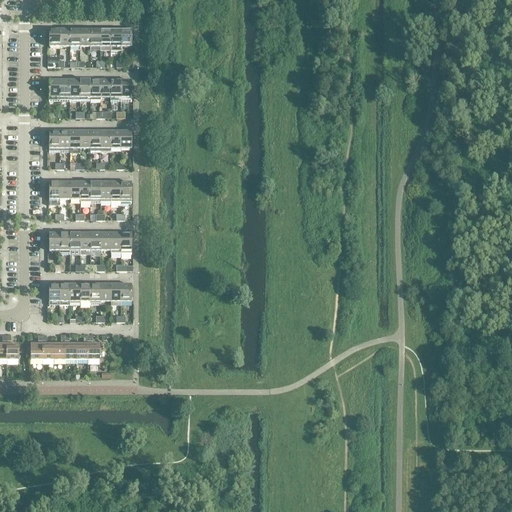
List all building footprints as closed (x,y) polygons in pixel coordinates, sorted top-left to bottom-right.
[(59,48),(59,31),(49,31),(49,48),(59,48)] [(69,48),(69,31),(59,31),(59,48),(69,48)] [(80,48),(80,31),(69,31),(69,48),(69,51),(80,51),(80,48)] [(90,48),(90,31),(80,31),(80,48),(90,48)] [(100,52),(100,31),(90,31),(90,48),(90,52),(100,52)] [(110,52),(110,31),(100,31),(100,52),(110,52)] [(120,48),(120,31),(110,31),(110,52),(120,52),(120,48)] [(131,48),(131,31),(120,31),(120,48),(131,48)] [(59,103),(59,82),(49,82),(49,103),(59,103)] [(69,103),(69,82),(59,82),(59,103),(69,103)] [(80,103),(80,82),(69,82),(69,103),(80,103)] [(90,103),(90,82),(80,82),(80,103),(90,103)] [(100,103),(100,99),(100,82),(90,82),(90,103),(100,103)] [(110,99),(110,82),(100,82),(100,99),(110,99)] [(120,103),(120,82),(110,82),(110,99),(110,103),(120,103)] [(131,103),(131,82),(120,82),(120,103),(131,103)] [(59,154),(59,133),(49,133),(49,154),(59,154)] [(69,150),(69,133),(59,133),(59,154),(69,154),(69,150)] [(80,150),(80,133),(69,133),(69,150),(80,150)] [(90,150),(90,133),(80,133),(80,150),(90,150)] [(100,154),(100,133),(90,133),(90,150),(90,154),(100,154)] [(110,150),(110,133),(100,133),(100,154),(110,154),(110,150)] [(120,150),(121,133),(110,133),(110,150),(120,150)] [(131,150),(131,133),(121,133),(120,150),(131,150)] [(59,201),(59,184),(49,184),(49,201),(59,201)] [(69,201),(69,184),(59,184),(59,201),(69,201)] [(80,201),(80,184),(69,184),(69,201),(80,201)] [(90,205),(90,184),(80,184),(80,201),(80,205),(90,205)] [(100,205),(100,184),(90,184),(90,205),(100,205)] [(110,205),(110,184),(100,184),(100,205),(110,205)] [(120,205),(120,184),(110,184),(110,205),(120,205)] [(131,205),(131,184),(120,184),(120,205),(131,205)] [(59,252),(59,235),(49,235),(49,252),(59,252)] [(69,252),(69,235),(59,235),(59,252),(59,256),(69,256),(69,252)] [(80,252),(80,235),(69,235),(69,252),(80,252)] [(90,252),(90,235),(80,235),(80,252),(80,256),(90,256),(90,252)] [(100,252),(100,235),(90,235),(90,252),(100,252)] [(110,252),(110,235),(100,235),(100,252),(110,252)] [(120,256),(120,235),(110,235),(110,252),(110,256),(120,256)] [(131,256),(131,235),(120,235),(120,256),(131,256)] [(59,303),(59,286),(49,286),(48,303),(59,303)] [(70,303),(70,286),(59,286),(59,303),(69,303),(70,303)] [(80,307),(80,286),(70,286),(70,303),(69,303),(69,307),(80,307)] [(90,307),(90,286),(80,286),(80,307),(90,307)] [(100,303),(100,286),(90,286),(90,307),(100,307),(100,303)] [(110,303),(110,286),(100,286),(100,303),(110,303)] [(120,303),(120,286),(110,286),(110,303),(110,307),(120,307),(120,303)] [(131,303),(131,286),(120,286),(120,303),(131,303)] [(18,365),(18,345),(7,345),(7,365),(18,365)] [(42,365),(42,346),(30,345),(30,365),(42,365)] [(53,365),(53,345),(42,346),(42,365),(53,365)] [(65,365),(65,346),(53,345),(53,365),(65,365)] [(76,365),(76,346),(65,346),(65,365),(76,365)] [(87,365),(87,346),(76,346),(76,365),(87,365)] [(99,365),(99,346),(87,346),(87,365),(99,365)]
